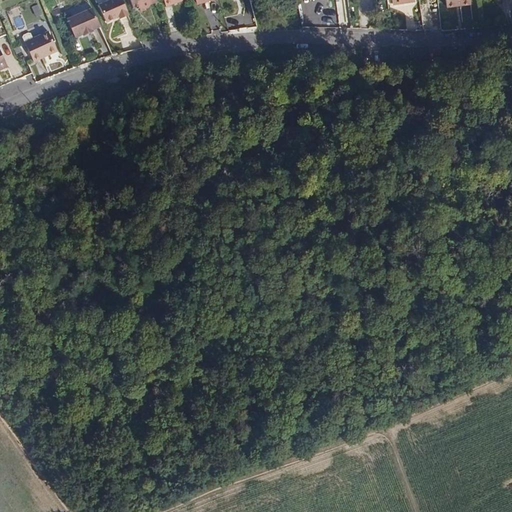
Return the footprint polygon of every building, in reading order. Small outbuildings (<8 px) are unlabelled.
[(122,0),(107,0),(98,4),(106,22),(118,17),(119,19),(129,14),(122,0)] [(157,2),(156,0),(129,0),(132,8),(139,7),(141,11),(145,10),(145,8),(149,7),(151,4),(157,2)] [(38,4),(31,7),(36,17),(43,14),(38,4)] [(65,18),(59,7),(50,11),(55,21),(65,18)] [(100,27),(92,9),(67,20),(75,38),(83,35),(83,36),(93,32),(93,30),(100,27)] [(57,51),(48,31),(33,38),(25,42),(33,61),(57,51)] [(25,42),(33,38),(31,33),(28,32),(24,34),(22,37),(25,42)]
